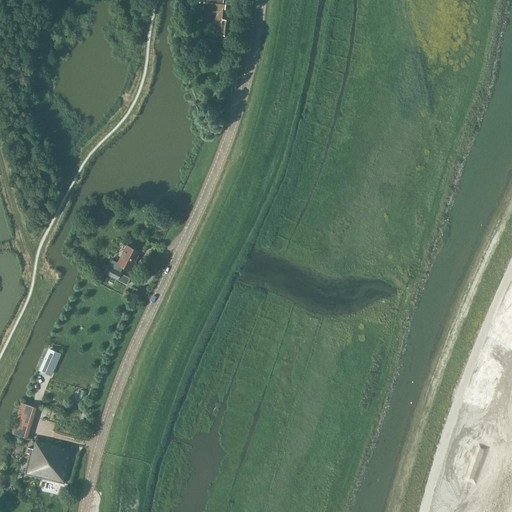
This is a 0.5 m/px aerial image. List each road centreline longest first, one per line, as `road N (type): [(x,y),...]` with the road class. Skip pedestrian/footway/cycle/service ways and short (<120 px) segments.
road 1 (tertiary): [(84,511),(104,423),(242,101),(261,0)]
road 2 (track): [(511,275),(468,377),(426,511)]
